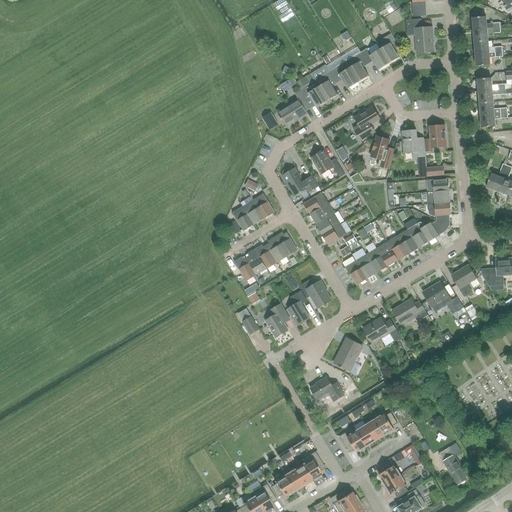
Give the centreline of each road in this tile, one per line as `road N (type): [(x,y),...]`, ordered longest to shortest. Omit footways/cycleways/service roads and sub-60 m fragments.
road 1 (residential): [(292,213),(267,171),(280,147),(381,86)]
road 2 (residential): [(351,311),(467,243)]
road 3 (residential): [(467,243),(458,112)]
